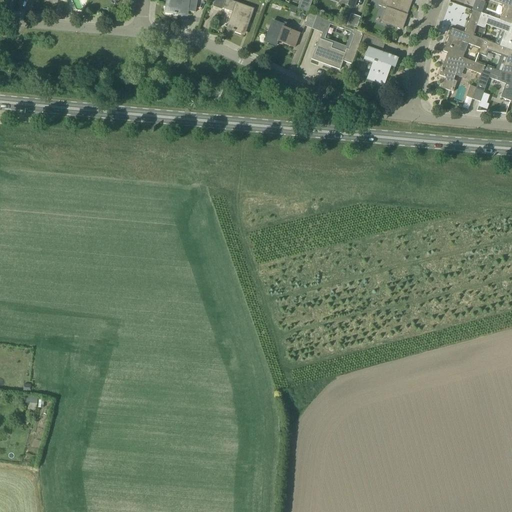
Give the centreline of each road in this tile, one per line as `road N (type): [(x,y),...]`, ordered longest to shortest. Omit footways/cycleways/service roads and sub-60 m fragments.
road 1 (primary): [(511,149),(0,102)]
road 2 (residential): [(411,117),(338,104),(204,42),(137,33)]
road 3 (residential): [(137,33),(0,18)]
road 4 (residential): [(411,117),(417,50),(434,0)]
